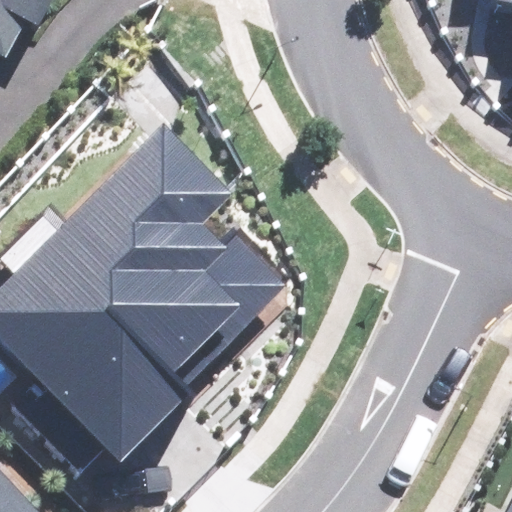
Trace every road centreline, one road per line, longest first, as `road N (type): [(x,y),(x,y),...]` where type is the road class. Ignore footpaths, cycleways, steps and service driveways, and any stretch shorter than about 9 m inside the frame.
road 1 (residential): [(329,511),(396,397),(480,214)]
road 2 (residential): [(308,0),(323,73),(397,149),(480,214)]
